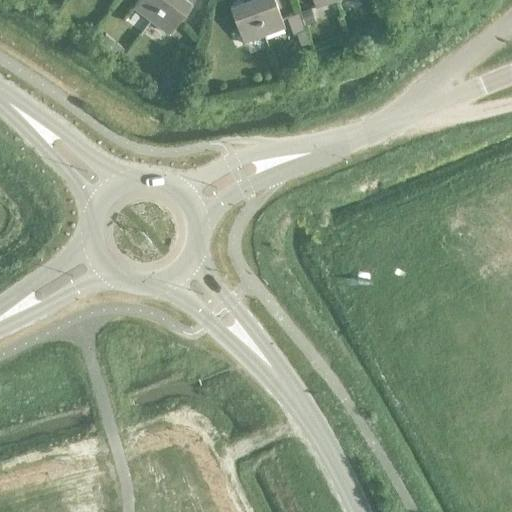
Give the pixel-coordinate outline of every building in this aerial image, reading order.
[(150,20),(165,0),(137,0),(132,7),(150,20)] [(165,0),(150,20),(167,34),(191,3),(190,3),(192,0),(165,0)] [(263,35),(249,0),(241,0),(242,2),(229,6),(242,43),(263,35)] [(249,0),(263,35),(283,27),(273,0),(249,0)] [(308,8),(297,12),(302,25),(313,21),(308,8)] [(292,35),(304,31),(297,13),(286,17),(292,35)] [(115,44),(109,52),(117,59),(124,50),(115,44)] [(180,49),(175,66),(184,69),(189,52),(180,49)] [(196,50),(194,59),(200,60),(203,52),(196,50)] [(163,79),(155,91),(173,103),(181,91),(163,79)] [(195,80),(186,82),(188,93),(197,91),(195,80)]
